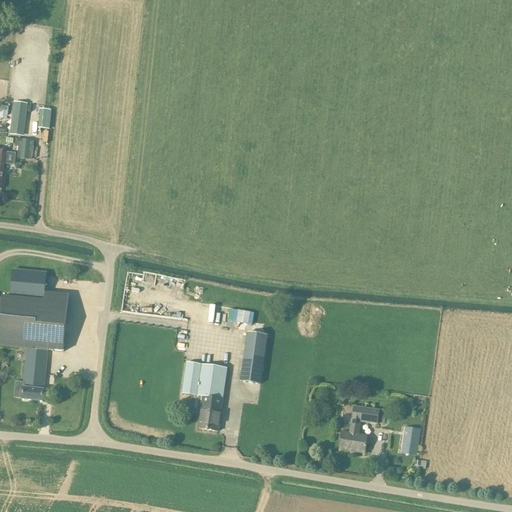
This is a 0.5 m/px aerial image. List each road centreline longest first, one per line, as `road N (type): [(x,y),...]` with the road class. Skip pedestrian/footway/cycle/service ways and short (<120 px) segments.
road 1 (unclassified): [(511,508),(95,446)]
road 2 (unclassified): [(95,446),(110,253),(0,234)]
